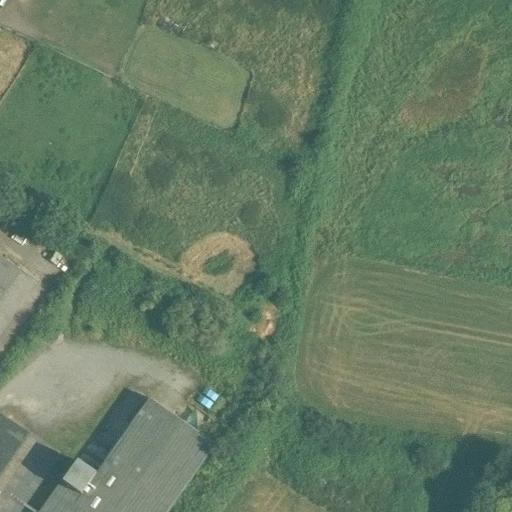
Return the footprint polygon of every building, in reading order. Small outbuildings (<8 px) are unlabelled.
[(0,257),(0,334),(36,282),(0,257)] [(150,399),(121,441),(186,487),(216,446),(150,399)] [(19,511),(59,455),(0,414),(0,511),(19,511)] [(112,453),(93,439),(78,460),(97,474),(112,453)] [(168,511),(186,487),(121,441),(112,453),(97,474),(82,495),(70,511),(168,511)] [(78,460),(63,481),(82,495),(97,474),(78,460)] [(63,481),(41,511),(70,511),(82,495),(63,481)]
